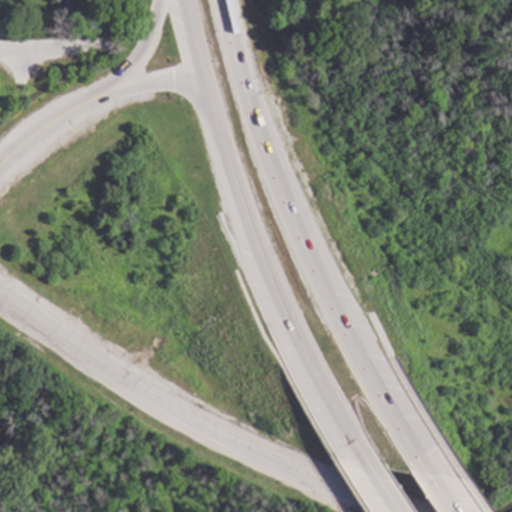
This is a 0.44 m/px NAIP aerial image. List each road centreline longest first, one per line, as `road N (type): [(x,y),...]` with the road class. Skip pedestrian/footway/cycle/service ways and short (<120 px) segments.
road 1 (secondary): [(368,511),(126,393),(0,292)]
road 2 (primary): [(334,317),(285,215),(217,0)]
road 3 (primary): [(182,0),(222,180),(255,262)]
road 4 (primary): [(255,262),(353,463)]
road 5 (primary): [(426,474),(334,317)]
road 6 (primary): [(96,95),(171,82),(205,108)]
